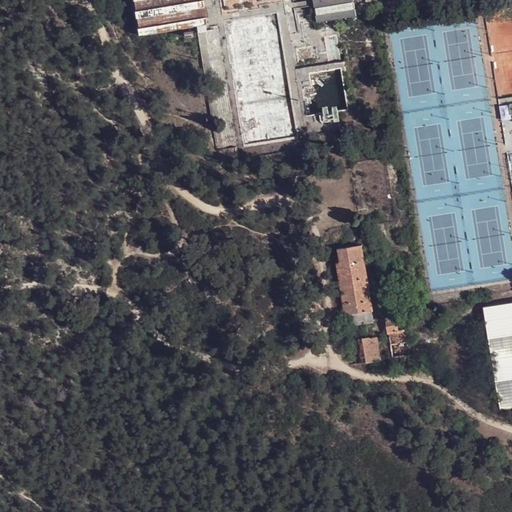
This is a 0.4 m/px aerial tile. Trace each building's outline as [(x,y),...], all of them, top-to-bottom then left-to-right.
[(132,0),(139,40),(198,32),(217,155),(236,153),(238,166),(308,155),(306,141),(356,133),(345,68),(296,75),(291,39),(287,18),(296,17),(295,13),(294,8),(293,0),(132,0)] [(319,10),(321,21),(350,16),(348,0),(347,0),(317,0),(318,1),(319,5),(319,10)] [(294,8),(295,13),(319,10),(319,5),(294,8)] [(384,228),(372,230),(373,238),(386,236),(384,228)] [(347,319),(349,330),(376,326),(375,317),(376,315),(376,313),(374,312),(372,302),(374,300),(374,298),(373,297),(372,295),(371,295),(372,293),(373,293),(373,292),(373,290),(371,289),(369,284),(371,283),(371,281),(370,279),(368,278),(367,269),(368,268),(369,266),(368,263),(366,262),(365,255),(366,255),(368,252),(367,250),(365,249),(363,250),(361,252),(340,254),(342,269),(340,270),(347,319)] [(400,277),(394,278),(395,281),(393,282),(396,295),(404,294),(400,277)] [(511,316),(485,320),(498,408),(511,405),(511,316)] [(397,323),(387,325),(389,338),(393,363),(404,362),(407,374),(419,370),(417,359),(410,360),(406,336),(399,337),(397,323)] [(350,348),(353,371),(382,366),(378,343),(350,348)] [(417,359),(419,370),(428,367),(426,357),(422,358),(417,359)]
